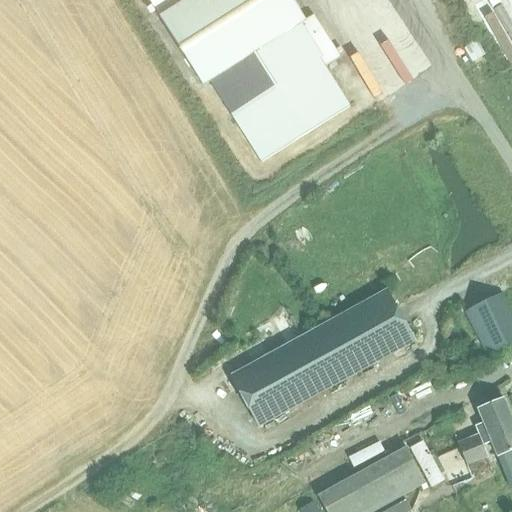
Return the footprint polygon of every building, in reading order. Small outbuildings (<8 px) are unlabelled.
[(151,0),(207,85),(214,81),(267,161),(354,104),(328,65),(343,55),(316,14),(308,19),(295,0),(151,0)] [(259,427),(417,342),(389,291),(231,376),(259,427)] [(511,343),(511,312),(503,295),(466,313),(488,356),(511,343)] [(498,456),(511,449),(511,417),(503,398),(477,411),(498,456)] [(423,418),(408,422),(411,435),(426,431),(423,418)] [(163,442),(191,460),(198,449),(170,431),(163,442)] [(478,435),(459,443),(468,465),(487,457),(478,435)] [(406,449),(318,497),(325,511),(374,511),(426,484),(406,449)] [(198,452),(194,465),(220,473),(224,460),(198,452)] [(406,500),(385,511),(409,511),(412,511),(406,500)] [(319,511),(314,503),(299,511),(319,511)]
